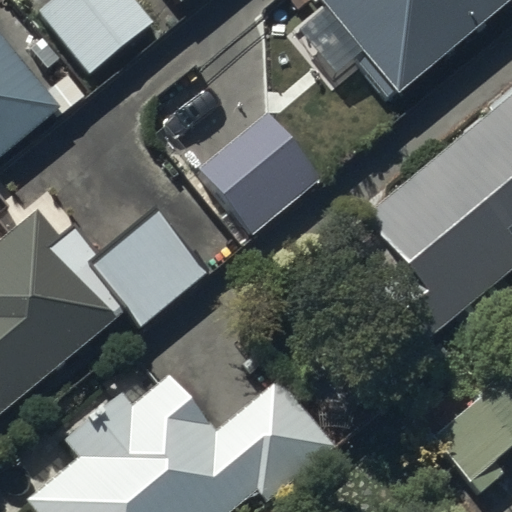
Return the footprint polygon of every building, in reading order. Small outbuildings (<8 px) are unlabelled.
[(123,0),(58,0),(33,21),(88,87),(152,34),(123,0)] [(163,0),(174,14),(191,0),(163,0)] [(511,0),(304,0),(395,105),(511,5),(511,0)] [(0,166),(56,119),(0,53),(0,166)] [(379,295),(362,308),(410,363),(511,280),(511,103),(357,232),(369,248),(352,261),(379,295)] [(267,122),(195,178),(250,247),(321,190),(267,122)] [(0,423),(117,325),(130,339),(201,276),(151,219),(93,271),(68,242),(57,252),(31,223),(0,250),(0,423)] [(511,378),(429,443),(475,502),(498,484),(489,474),(510,458),(511,460),(511,378)] [(117,404),(62,449),(78,470),(24,511),(237,511),(251,500),(261,510),(328,456),(273,392),(221,436),(210,423),(200,431),(163,388),(128,418),(117,404)]
